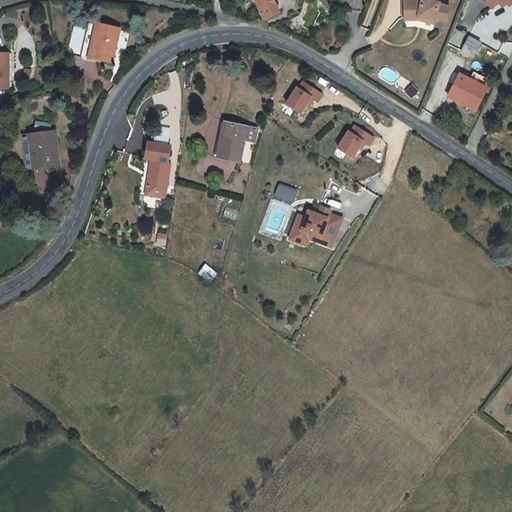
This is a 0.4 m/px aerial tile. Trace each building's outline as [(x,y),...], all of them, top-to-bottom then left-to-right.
[(244,0),(258,33),(260,33),(276,24),(265,0),(244,0)] [(511,0),(483,0),(491,12),(500,7),(505,4),(508,8),(509,10),(511,8),(511,0)] [(406,7),(406,24),(419,24),(420,23),(435,26),(436,24),(447,27),(450,13),(439,10),(439,9),(423,5),(423,7),(406,7)] [(505,35),(496,30),(493,36),(502,40),(505,35)] [(119,47),(95,42),(88,71),(112,76),(119,47)] [(481,48),(469,42),(462,56),(474,62),(481,48)] [(320,103),(325,91),(297,81),(287,109),(304,115),(310,99),(320,103)] [(448,101),(474,113),(482,96),(456,84),(448,101)] [(355,158),(363,142),(371,146),(376,136),(351,123),(338,149),(355,158)] [(250,146),(218,139),(211,174),(233,179),(237,157),(248,159),(250,146)] [(55,178),(51,147),(28,151),(33,182),(55,178)] [(162,183),(145,180),(137,218),(156,221),(162,183)] [(274,197),(295,202),(298,190),(277,185),(274,197)] [(309,241),(333,249),(345,216),(320,207),(318,213),(308,209),(305,217),(297,214),(288,241),(307,247),(309,241)] [(166,246),(167,234),(158,233),(157,245),(166,246)]
